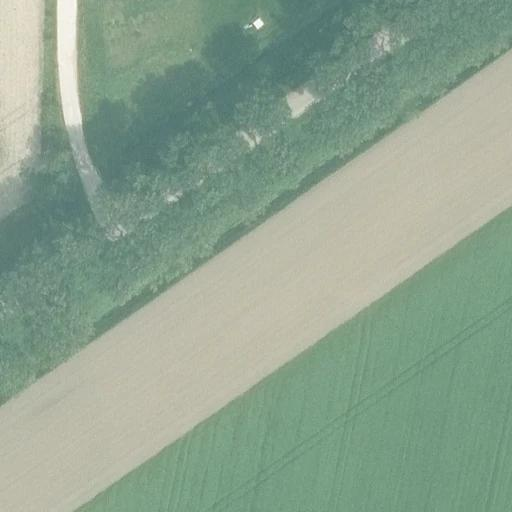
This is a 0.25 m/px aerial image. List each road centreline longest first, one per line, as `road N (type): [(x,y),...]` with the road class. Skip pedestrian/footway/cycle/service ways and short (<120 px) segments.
road 1 (unclassified): [(0,310),(448,0)]
road 2 (track): [(121,226),(78,179),(61,62),(62,0)]
